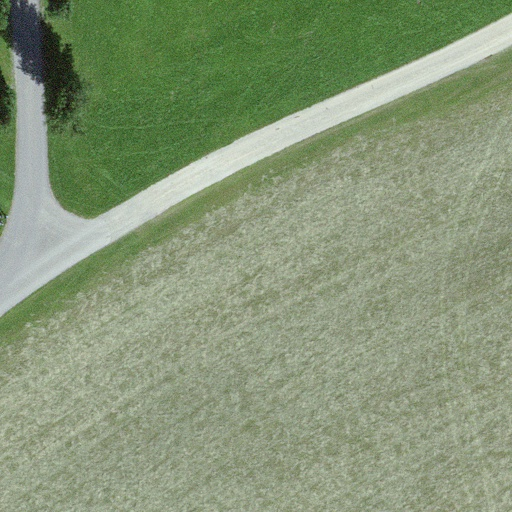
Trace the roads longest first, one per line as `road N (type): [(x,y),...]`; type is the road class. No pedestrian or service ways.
road 1 (track): [(38,249),(120,223),(511,29)]
road 2 (track): [(27,0),(38,249)]
